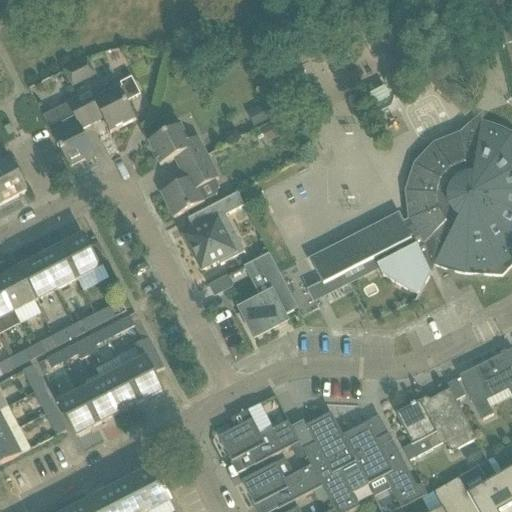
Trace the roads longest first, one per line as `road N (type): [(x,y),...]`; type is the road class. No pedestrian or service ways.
road 1 (residential): [(57,211),(108,187),(130,197),(232,400)]
road 2 (residential): [(232,400),(306,367),(406,365),(511,316)]
road 3 (residential): [(10,511),(175,430)]
